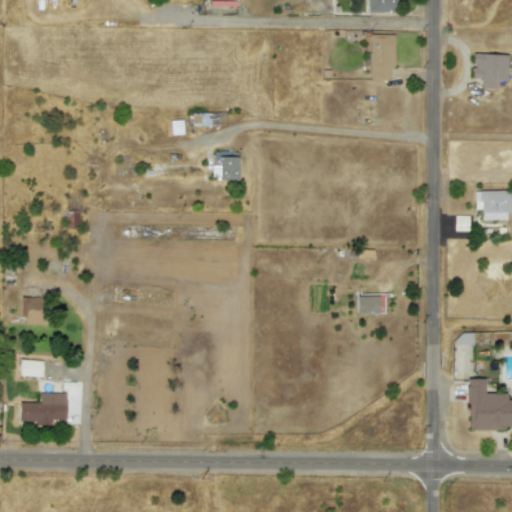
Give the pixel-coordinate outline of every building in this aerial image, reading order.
[(366,0),(366,11),(396,12),(396,0),(366,0)] [(393,35),(369,34),(368,80),(388,80),(388,68),(393,68),(393,35)] [(470,78),(480,79),(479,88),(494,88),(495,79),(504,80),(506,54),(472,53),(470,78)] [(190,125),(207,126),(207,114),(191,114),(190,125)] [(236,180),(236,152),(212,151),(211,179),(236,180)] [(509,190),(473,191),(473,208),(480,208),(481,220),(509,219),(509,190)] [(76,228),(76,211),(65,210),(64,228),(76,228)] [(453,230),(466,230),(467,215),(453,215),(453,230)] [(377,296),(355,297),(355,314),(377,313),(377,296)] [(20,323),(42,324),(43,299),(21,298),(20,323)] [(40,360),(19,360),(19,376),(40,376),(40,360)] [(465,430),(504,430),(504,426),(511,426),(511,399),(505,399),(505,392),(483,392),(483,378),(465,378),(465,430)] [(18,402),(17,420),(34,421),(34,425),(49,425),(49,419),(64,419),(64,393),(38,392),(38,402),(18,402)]
